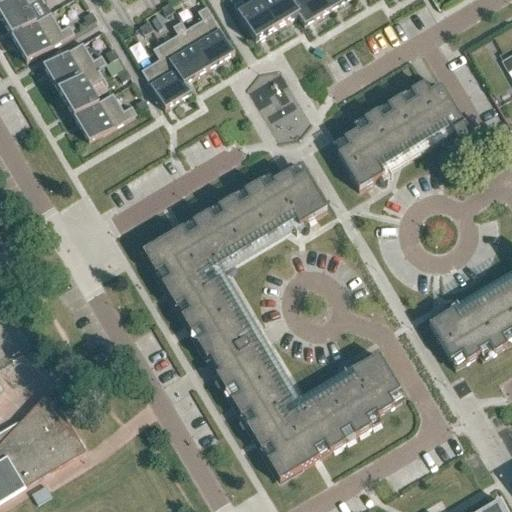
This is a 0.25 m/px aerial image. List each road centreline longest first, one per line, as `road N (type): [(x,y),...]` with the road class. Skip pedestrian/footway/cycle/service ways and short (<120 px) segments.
road 1 (residential): [(226,511),(65,255)]
road 2 (residential): [(65,255),(242,149)]
road 3 (residential): [(461,215),(468,227),(462,255),(436,265),(422,260),(408,236),(412,222),(434,205),(449,207)]
road 4 (residential): [(423,45),(505,186)]
road 5 (residential): [(434,432),(384,335),(337,322)]
road 6 (residential): [(312,511),(434,432)]
road 7 (residential): [(337,322),(309,336),(286,314),(301,286),(332,291),(339,306)]
road 8 (residential): [(65,255),(0,143)]
